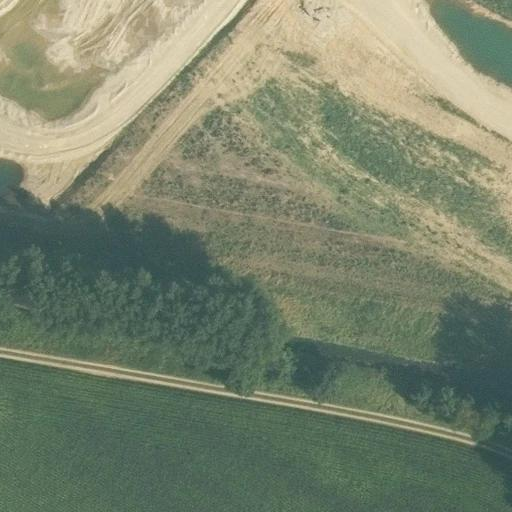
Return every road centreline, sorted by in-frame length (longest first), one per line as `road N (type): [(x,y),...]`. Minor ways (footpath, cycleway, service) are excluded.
road 1 (track): [(0,369),(511,462)]
road 2 (track): [(511,122),(393,57),(337,0)]
